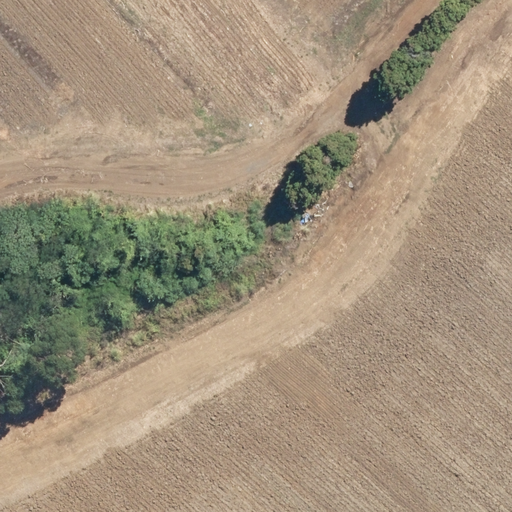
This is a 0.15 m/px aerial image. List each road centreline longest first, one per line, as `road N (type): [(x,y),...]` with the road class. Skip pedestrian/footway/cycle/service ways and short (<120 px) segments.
road 1 (track): [(368,75),(361,181),(295,298),(179,378),(0,450)]
road 2 (track): [(434,0),(324,129),(236,172),(114,169),(0,194)]
